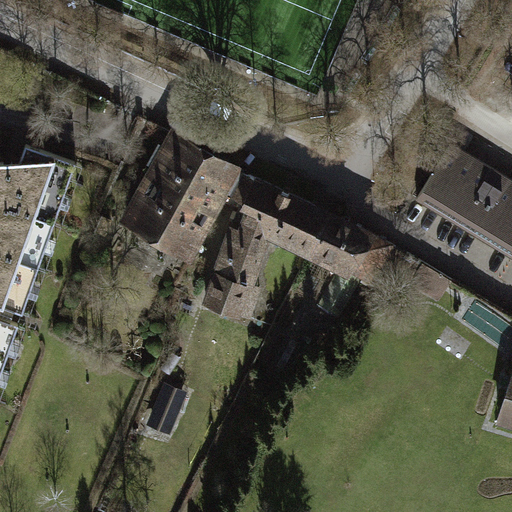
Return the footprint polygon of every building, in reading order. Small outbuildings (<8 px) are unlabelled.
[(259,164),(183,122),(132,214),(207,256),(245,189),(259,164)] [(34,158),(0,159),(0,193),(2,229),(0,234),(0,294),(40,310),(92,158),(41,138),(34,158)] [(511,164),(467,138),(433,195),(511,242),(511,164)] [(392,231),(259,164),(245,189),(259,196),(251,220),(285,236),(369,276),(375,263),(452,298),(463,275),(392,231)] [(285,236),(251,220),(242,218),(218,302),(263,314),(285,236)] [(0,415),(34,320),(0,308),(0,415)] [(202,390),(176,379),(160,416),(186,427),(202,390)]
